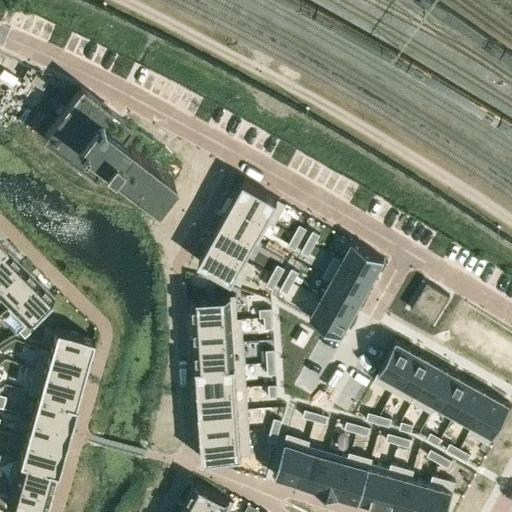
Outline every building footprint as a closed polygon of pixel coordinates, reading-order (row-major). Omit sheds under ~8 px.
[(81,85),(44,134),(92,170),(101,159),(154,199),(173,174),(121,134),(130,122),(81,85)] [(244,179),(232,199),(266,218),(278,197),(244,179)] [(232,199),(221,219),(255,238),(266,218),(232,199)] [(221,219),(210,239),(244,258),(255,238),(221,219)] [(300,223),(294,234),(301,238),(307,227),(300,223)] [(313,229),(307,239),(314,243),(320,233),(313,229)] [(294,234),(288,244),(295,248),(301,238),(294,234)] [(210,239),(199,259),(233,278),(244,258),(210,239)] [(307,239),(301,250),(308,254),(314,243),(307,239)] [(353,239),(342,259),(373,276),(384,257),(353,239)] [(5,244),(0,249),(0,281),(21,261),(5,244)] [(342,259),(331,278),(363,295),(373,276),(342,259)] [(21,261),(0,281),(0,293),(9,303),(6,307),(7,307),(37,277),(21,261)] [(278,263),(272,273),(279,277),(285,267),(278,263)] [(292,267),(286,277),(293,281),(299,271),(292,267)] [(272,273),(266,284),(273,288),(279,277),(272,273)] [(37,277),(7,307),(24,324),(27,321),(54,294),(37,277)] [(286,277),(280,288),(287,292),(293,281),(286,277)] [(331,278),(321,297),(352,314),(363,295),(331,278)] [(450,294),(428,281),(411,308),(433,322),(450,294)] [(231,294),(192,296),(194,320),(232,318),(231,294)] [(321,297),(310,316),(341,334),(352,314),(321,297)] [(272,303),(263,303),(264,315),(272,315),(272,303)] [(272,315),(264,315),(265,328),(273,327),(272,315)] [(232,318),(194,320),(195,343),(234,340),(232,318)] [(27,322),(18,330),(24,336),(32,327),(27,322)] [(40,345),(40,346),(86,359),(92,336),(55,326),(49,348),(40,345)] [(302,329),(296,341),(302,344),(308,332),(302,329)] [(396,338),(378,370),(398,381),(416,349),(396,338)] [(234,340),(195,343),(197,366),(235,363),(234,340)] [(40,346),(34,368),(80,381),(86,359),(40,346)] [(275,348),(266,349),(267,361),(275,360),(275,348)] [(416,349),(398,381),(417,391),(434,360),(416,349)] [(275,360),(267,361),(268,373),(276,373),(275,360)] [(434,360),(417,391),(436,402),(453,370),(434,360)] [(235,363),(197,366),(198,388),(237,386),(235,363)] [(34,368),(27,390),(75,404),(75,403),(74,402),(80,381),(34,368)] [(453,370),(436,402),(455,412),(472,381),(453,370)] [(472,381),(455,412),(474,423),(491,391),(472,381)] [(277,383),(269,384),(269,396),(278,395),(277,383)] [(237,386),(198,388),(200,411),(238,409),(237,386)] [(27,390),(27,391),(37,394),(31,415),(69,425),(75,404),(27,390)] [(491,391),(474,423),(493,434),(511,402),(491,391)] [(305,408),(303,415),(314,419),(317,411),(305,408)] [(238,409),(200,411),(201,434),(240,431),(238,409)] [(317,411),(314,419),(326,422),(328,414),(317,411)] [(368,411),(366,418),(378,422),(380,414),(368,411)] [(380,414),(378,422),(389,425),(391,417),(380,414)] [(31,415),(25,437),(63,447),(69,425),(31,415)] [(274,418),(271,429),(279,431),(282,420),(274,418)] [(347,419),(344,427),(356,430),(358,423),(347,419)] [(401,420),(399,428),(411,431),(413,423),(401,420)] [(358,423),(356,430),(368,434),(370,426),(358,423)] [(271,429),(268,441),(276,443),(279,431),(271,429)] [(240,431),(201,434),(203,458),(241,455),(240,431)] [(388,431),(386,439),(398,442),(400,434),(388,431)] [(431,431),(427,438),(437,444),(441,437),(431,431)] [(400,434),(398,442),(409,445),(411,437),(400,434)] [(14,456),(14,457),(56,469),(63,447),(25,437),(18,458),(14,456)] [(285,441),(275,476),(297,482),(306,447),(285,441)] [(450,441),(446,448),(456,454),(460,447),(450,441)] [(306,447),(297,482),(317,488),(327,453),(306,447)] [(431,447),(427,454),(437,460),(441,453),(431,447)] [(460,447),(456,454),(467,460),(471,453),(460,447)] [(317,488),(317,489),(338,495),(338,494),(348,459),(327,453),(317,488)] [(441,453),(437,460),(448,466),(452,459),(441,453)] [(14,457),(7,479),(49,491),(55,470),(56,470),(56,469),(14,457)] [(348,459),(338,494),(359,500),(369,465),(348,459)] [(369,465),(359,500),(380,505),(390,471),(369,465)] [(390,471),(380,505),(401,511),(410,477),(390,471)] [(410,477),(401,511),(403,511),(422,511),(431,482),(410,477)] [(6,503),(6,504),(35,511),(43,511),(49,491),(7,479),(7,480),(12,481),(6,503)] [(196,480),(185,501),(204,511),(222,511),(230,499),(196,480)] [(431,482),(422,511),(446,511),(453,489),(431,482)] [(204,511),(185,501),(178,511),(204,511)]
